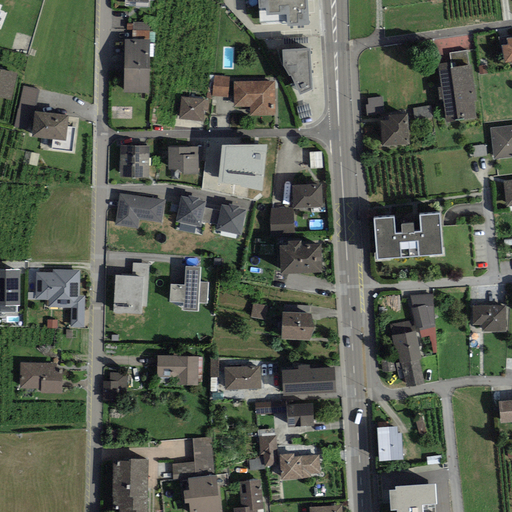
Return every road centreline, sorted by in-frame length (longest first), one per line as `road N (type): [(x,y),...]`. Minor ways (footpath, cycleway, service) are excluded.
road 1 (residential): [(511,20),(352,40),(368,286)]
road 2 (residential): [(94,511),(102,138)]
road 3 (residential): [(339,141),(102,138)]
road 4 (tertiary): [(360,511),(347,287)]
road 5 (residential): [(445,384),(374,396),(368,286)]
road 6 (tertiary): [(347,287),(339,141)]
road 7 (residential): [(511,278),(368,286)]
road 8 (unknown): [(100,254),(241,261)]
road 9 (tertiary): [(339,141),(333,0)]
road 10 (residential): [(456,511),(445,384)]
